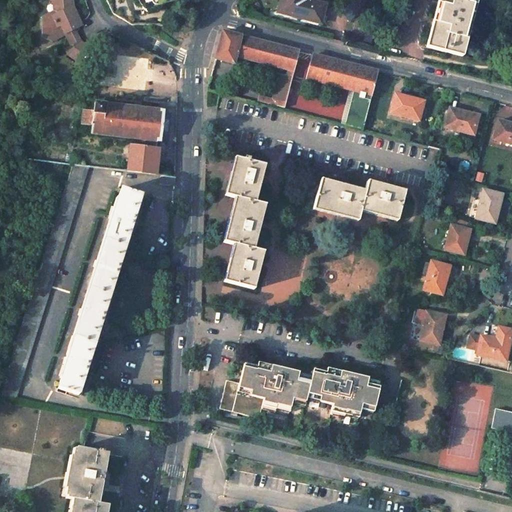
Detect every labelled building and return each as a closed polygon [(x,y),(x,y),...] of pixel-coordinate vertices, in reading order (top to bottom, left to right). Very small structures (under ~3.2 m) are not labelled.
[(71,6),(70,0),(52,0),(52,1),(54,1),(56,14),(41,19),(42,35),(49,40),(64,32),(72,28),(79,25),(71,6)] [(142,0),(142,1),(141,2),(141,3),(141,4),(141,5),(141,6),(141,7),(142,9),(142,10),(143,10),(143,11),(144,12),(145,13),(146,14),(147,14),(148,15),(149,15),(150,15),(151,16),(152,16),(153,16),(154,15),(155,15),(156,15),(157,14),(158,14),(159,13),(160,12),(161,11),(162,10),(162,9),(162,8),(163,7),(183,0),(142,0)] [(279,0),(276,14),(318,24),(323,4),(307,0),(279,0)] [(438,0),(426,46),(426,48),(462,57),(477,0),(438,0)] [(387,32),(391,18),(383,16),(379,31),(387,32)] [(72,44),(81,40),(72,28),(64,32),(72,44)] [(214,59),(234,64),(236,57),(287,70),(293,71),(298,51),(221,31),(214,59)] [(88,50),(81,40),(72,44),(64,48),(67,54),(82,63),(88,50)] [(312,55),(309,65),(305,63),(304,69),(308,70),(306,79),(361,94),(359,100),(369,103),(378,72),(323,58),(312,55)] [(287,70),(286,76),(278,74),(271,99),(269,106),(283,110),(293,71),(287,70)] [(423,103),(395,95),(390,114),(418,121),(423,103)] [(269,106),(271,99),(259,96),(257,103),(269,106)] [(89,134),(159,142),(162,110),(139,107),(92,102),(91,114),(81,113),(80,126),(81,126),(81,134),(89,134)] [(477,116),(450,109),(445,128),(473,135),(477,116)] [(362,131),(366,116),(356,114),(352,128),(362,131)] [(511,125),(497,122),(492,140),(511,145),(511,125)] [(126,172),(155,176),(155,174),(157,150),(128,147),(126,172)] [(263,165),(233,158),(225,195),(234,198),(223,242),(233,244),(223,282),(254,289),(264,252),(253,249),(264,205),(254,202),(263,165)] [(0,394),(15,399),(87,167),(72,166),(0,394)] [(175,178),(160,176),(159,185),(174,187),(175,178)] [(365,191),(321,180),(312,209),(357,221),(359,211),(397,221),(405,192),(367,181),(365,191)] [(140,196),(120,189),(57,389),(78,395),(82,383),(80,383),(85,367),(101,319),(116,270),(132,221),(136,208),(137,208),(140,196)] [(502,197),(483,192),(476,220),(495,225),(502,197)] [(470,230),(451,225),(445,250),(464,255),(470,230)] [(451,268),(431,262),(423,290),(442,295),(451,268)] [(440,346),(446,317),(427,312),(427,313),(416,311),(414,321),(424,323),(420,341),(421,341),(440,346)] [(420,341),(424,323),(414,321),(406,351),(418,353),(421,342),(421,341),(420,341)] [(497,341),(499,330),(493,328),(491,340),(497,341)] [(477,357),(507,363),(511,364),(511,358),(511,347),(510,347),(510,344),(511,337),(511,336),(511,332),(499,330),(497,341),(491,340),(481,338),(481,339),(470,337),(468,350),(478,352),(477,357)] [(437,358),(439,347),(421,342),(418,353),(437,358)] [(256,367),(243,364),(238,384),(237,392),(250,395),(250,397),(262,400),(260,409),(274,412),(275,410),(288,413),(290,404),(303,407),(305,399),(309,381),(296,378),(297,373),(266,365),(257,363),(256,367)] [(318,403),(331,406),(329,414),(343,418),(344,415),(357,419),(359,410),(372,412),(379,386),(366,383),(367,378),(337,370),(326,368),(325,372),(312,368),(309,381),(305,399),(319,402),(318,403)] [(238,384),(226,381),(223,394),(219,409),(258,418),(260,409),(262,400),(250,397),(250,395),(237,392),(238,384)] [(511,411),(497,408),(492,427),(511,432),(511,411)] [(75,499),(97,503),(101,482),(105,482),(106,474),(102,473),(106,452),(101,451),(101,450),(96,449),(96,451),(75,446),(65,497),(75,499)] [(106,511),(107,505),(97,503),(75,499),(72,511),(106,511)]
